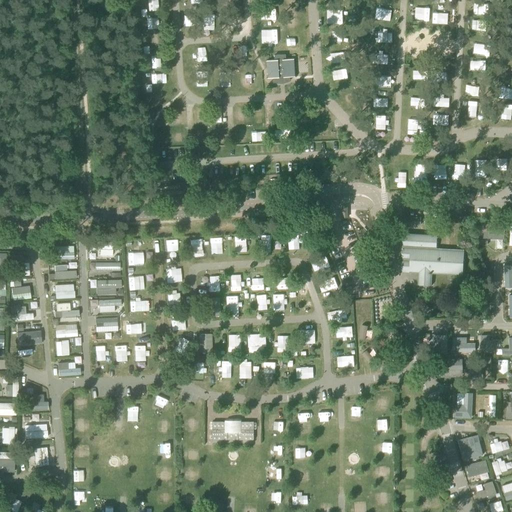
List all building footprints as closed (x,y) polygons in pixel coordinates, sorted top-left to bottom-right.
[(349,42),(349,34),(334,35),(334,43),(349,42)] [(266,78),(266,79),(297,77),(296,76),(294,76),(293,60),(295,60),(295,59),(286,60),(285,55),(274,55),(274,60),(265,61),(265,62),(267,61),(268,78),(266,78)] [(412,65),(423,65),(423,55),(412,55),(412,65)] [(357,93),(344,94),(344,103),(357,103),(357,93)] [(468,115),(477,115),(477,105),(468,105),(468,115)] [(252,128),(253,141),(260,141),(260,127),(252,128)] [(486,172),(486,163),(475,164),(475,172),(486,172)] [(417,179),(429,180),(429,169),(417,168),(417,179)] [(485,224),(485,239),(505,239),(505,224),(485,224)] [(440,249),(437,249),(437,236),(410,234),(408,241),(409,247),(408,250),(406,250),(405,253),(405,257),(408,257),(408,260),(406,266),(408,273),(418,273),(418,285),(432,286),(433,268),(451,269),(451,275),(463,276),(464,250),(452,249),(452,251),(440,251),(440,249)] [(276,241),(276,235),(266,235),(267,252),(277,251),(277,241),(276,241)] [(288,235),(289,251),(301,250),(300,235),(288,235)] [(235,237),(235,251),(246,251),(245,237),(235,237)] [(223,238),(215,238),(216,255),(224,254),(223,238)] [(195,255),(204,255),(204,239),(196,239),(195,255)] [(166,252),(178,253),(178,241),(166,241),(166,252)] [(75,258),(75,245),(58,246),(59,258),(75,258)] [(144,251),(128,251),(128,263),(144,263),(144,251)] [(317,269),(329,267),(328,259),(316,261),(317,269)] [(96,261),(96,270),(120,271),(121,262),(96,261)] [(68,271),(67,264),(54,264),(55,278),(77,277),(77,270),(68,271)] [(172,284),(183,284),(183,272),(172,272),(172,284)] [(242,290),(241,273),(230,274),(231,290),(242,290)] [(252,290),(264,289),(263,273),(251,273),(252,290)] [(148,276),(128,277),(128,286),(148,286),(148,276)] [(207,291),(220,291),(220,276),(209,276),(209,282),(207,282),(207,291)] [(97,280),(97,294),(115,293),(115,287),(122,287),(121,279),(97,280)] [(55,298),(75,297),(74,283),(55,284),(55,298)] [(288,293),(290,307),(297,307),(296,292),(288,293)] [(167,303),(185,302),(184,293),(167,294),(167,303)] [(255,309),(267,309),(266,294),(255,294),(255,309)] [(273,310),(284,310),(284,294),(273,294),(273,310)] [(239,310),(238,295),(227,296),(227,310),(239,310)] [(121,305),(121,299),(100,299),(99,311),(114,311),(114,305),(121,305)] [(149,301),(129,301),(129,311),(149,310),(149,301)] [(56,303),(56,317),(80,316),(80,309),(70,309),(70,302),(56,303)] [(426,315),(431,310),(426,305),(421,310),(426,315)] [(26,306),(18,307),(18,314),(27,314),(26,306)] [(347,318),(347,310),(328,310),(329,319),(347,318)] [(182,311),(168,313),(169,320),(183,319),(182,311)] [(96,331),(118,330),(118,317),(95,318),(96,331)] [(187,320),(169,320),(170,331),(187,330),(187,320)] [(358,338),(366,339),(368,326),(360,324),(358,338)] [(129,336),(145,336),(144,325),(129,326),(129,336)] [(353,337),(352,327),(335,329),(336,338),(353,337)] [(315,329),(300,330),(301,343),(315,343),(315,329)] [(42,344),(42,331),(17,332),(17,344),(42,344)] [(476,353),(475,332),(461,332),(461,353),(476,353)] [(212,352),(212,333),(200,333),(200,352),(212,352)] [(241,335),(228,334),(228,352),(241,352),(241,335)] [(248,353),(266,353),(266,334),(249,334),(248,353)] [(288,351),(289,335),(278,335),(277,343),(276,343),(275,350),(288,351)] [(495,353),(496,341),(490,341),(490,336),(481,336),(481,353),(495,353)] [(511,354),(511,336),(510,337),(509,350),(503,350),(503,354),(511,354)] [(173,349),(181,356),(192,343),(184,337),(173,349)] [(55,340),(56,355),(69,355),(69,340),(55,340)] [(96,361),(107,361),(107,345),(96,345),(96,361)] [(114,345),(115,361),(127,361),(126,345),(114,345)] [(135,361),(146,360),(145,345),(134,345),(135,361)] [(368,350),(362,352),(367,366),(373,364),(368,350)] [(336,356),(336,367),(354,366),(354,355),(336,356)] [(463,359),(454,359),(455,370),(464,370),(463,359)] [(216,361),(216,377),(226,377),(226,361),(216,361)] [(75,368),(75,362),(59,362),(59,375),(82,374),(81,367),(75,368)] [(239,383),(252,383),(252,362),(239,362),(239,383)] [(500,371),(509,371),(510,362),(501,362),(500,371)] [(313,378),(313,367),(296,368),(296,378),(313,378)] [(6,396),(19,396),(19,383),(6,383),(6,396)] [(473,393),(456,392),(456,418),(473,418),(473,393)] [(44,401),(44,394),(30,394),(30,409),(49,409),(49,401),(44,401)] [(81,410),(87,401),(78,395),(72,404),(81,410)] [(164,410),(168,397),(160,395),(156,408),(164,410)] [(496,416),(496,395),(488,395),(488,416),(496,416)] [(0,414),(17,415),(17,402),(0,402),(0,414)] [(128,422),(137,422),(137,404),(128,403),(128,422)] [(361,417),(360,406),(350,406),(350,418),(361,417)] [(158,421),(157,429),(173,430),(173,421),(158,421)] [(74,422),(74,431),(87,431),(87,422),(74,422)] [(254,422),(212,422),(212,440),(254,441),(254,422)] [(24,437),(48,436),(47,424),(24,425),(24,437)] [(2,443),(15,443),(14,427),(2,427),(2,443)] [(463,461),(484,456),(479,435),(458,439),(463,461)] [(498,440),(489,443),(491,454),(508,449),(506,439),(498,441),(498,440)] [(84,457),(85,446),(74,446),(74,456),(84,457)] [(54,464),(53,456),(48,456),(48,447),(38,447),(38,454),(35,454),(35,465),(54,464)] [(172,447),(158,448),(158,456),(173,455),(172,447)] [(311,456),(311,448),(294,447),(294,456),(311,456)] [(393,457),(393,447),(379,447),(378,457),(393,457)] [(0,451),(0,471),(15,472),(16,451),(0,451)] [(496,474),(511,469),(511,462),(509,464),(507,459),(492,463),(496,474)] [(486,460),(466,465),(469,477),(489,472),(486,460)] [(172,478),(172,467),(162,467),(162,478),(172,478)] [(82,478),(82,470),(74,469),(74,478),(82,478)] [(311,472),(294,472),(294,481),(311,480),(311,472)] [(479,498),(496,494),(493,481),(476,485),(479,498)] [(511,482),(502,485),(505,499),(511,497),(511,482)] [(182,504),(193,503),(192,492),(182,492),(182,504)] [(306,506),(305,496),(296,497),(297,506),(306,506)] [(492,511),(503,508),(500,500),(489,503),(492,511)]
